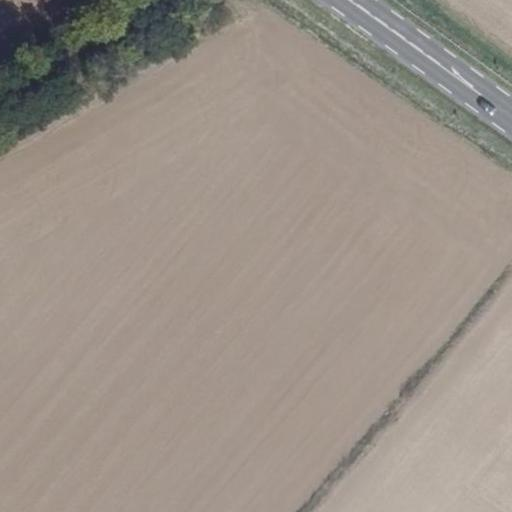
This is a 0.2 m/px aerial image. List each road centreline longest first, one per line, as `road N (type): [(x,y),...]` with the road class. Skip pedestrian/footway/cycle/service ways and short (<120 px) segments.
road 1 (track): [(308,511),(511,260)]
road 2 (primary): [(511,116),(350,0)]
road 3 (track): [(169,0),(0,98)]
